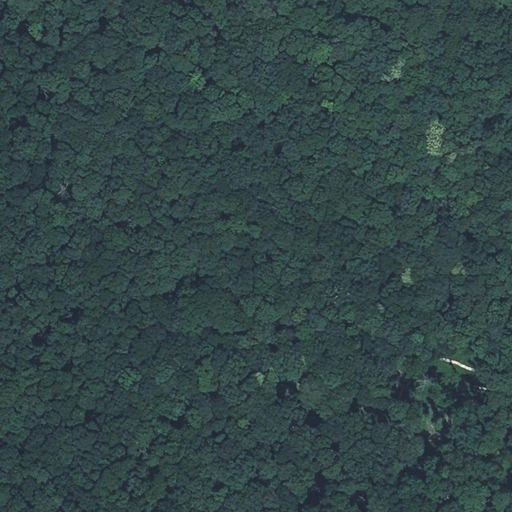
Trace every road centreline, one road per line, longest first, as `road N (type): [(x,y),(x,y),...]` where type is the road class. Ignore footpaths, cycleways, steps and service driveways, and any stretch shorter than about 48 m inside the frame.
road 1 (track): [(76,0),(184,511)]
road 2 (track): [(511,334),(0,431)]
road 3 (track): [(169,0),(307,71),(415,108),(463,108),(511,87)]
